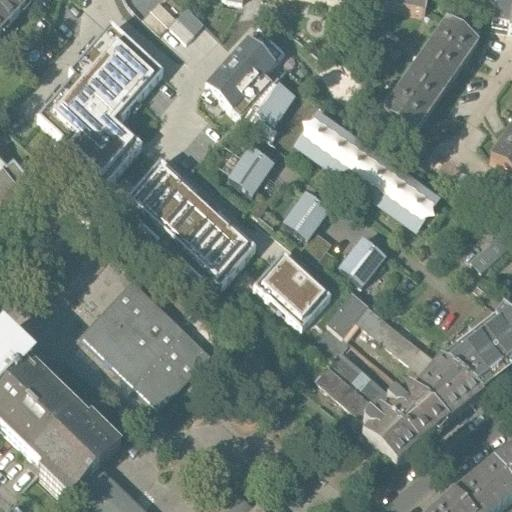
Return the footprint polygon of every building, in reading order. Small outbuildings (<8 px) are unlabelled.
[(22,0),(0,0),(0,38),(30,7),(22,0)] [(365,0),(294,0),(363,12),(364,9),(365,0)] [(365,0),(364,9),(426,20),(429,0),(365,0)] [(511,34),(511,0),(493,0),(488,31),(511,34)] [(158,8),(142,25),(160,42),(168,33),(186,49),(194,41),(189,36),(198,27),(185,16),(177,25),(158,8)] [(89,188),(100,198),(141,152),(114,128),(118,124),(121,126),(130,116),(127,113),(133,106),(136,109),(161,80),(109,34),(67,81),(72,85),(36,125),(61,147),(52,156),(71,172),(77,165),(95,181),(89,188)] [(283,60),(257,36),(204,94),(239,126),(272,92),(263,83),(283,60)] [(432,46),(408,83),(446,108),(471,69),(432,46)] [(413,155),(446,108),(408,83),(377,130),(413,155)] [(290,104),(272,92),(239,126),(270,149),(277,139),(264,130),(265,127),(272,132),(290,104)] [(441,204),(318,120),(294,154),(417,239),(441,204)] [(511,177),(511,134),(491,164),(511,177)] [(273,171),(249,154),(227,185),(251,202),(273,171)] [(7,172),(0,177),(0,222),(5,228),(29,208),(18,196),(30,186),(13,166),(7,172)] [(173,248),(206,210),(159,168),(125,206),(137,217),(130,224),(157,248),(163,240),(173,248)] [(305,199),(283,229),(306,246),(314,236),(329,216),(305,199)] [(254,253),(206,210),(173,248),(182,257),(175,264),(202,288),(209,280),(221,291),(254,253)] [(330,248),(314,236),(306,246),(299,255),(316,267),(330,248)] [(510,252),(499,239),(471,265),(482,277),(510,252)] [(385,262),(362,243),(338,273),(361,291),(385,262)] [(281,259),(252,292),(268,306),(272,302),(288,316),(284,320),(300,334),(330,300),(281,259)] [(209,362),(131,288),(98,324),(81,341),(159,415),(209,362)] [(351,299),(327,329),(344,342),(357,326),(424,379),(435,365),(351,299)] [(511,326),(504,321),(498,325),(439,368),(482,401),(511,377),(511,326)] [(0,404),(29,374),(33,369),(1,339),(0,339),(0,404)] [(316,387),(363,428),(367,423),(371,426),(378,418),(384,423),(392,415),(387,410),(394,403),(342,358),(316,387)] [(439,368),(413,399),(448,428),(482,401),(439,368)] [(68,509),(75,502),(99,476),(120,454),(90,426),(88,429),(29,374),(0,404),(0,439),(41,478),(38,481),(68,509)] [(392,415),(384,423),(420,453),(448,428),(413,399),(408,395),(404,401),(400,397),(395,404),(394,403),(387,410),(392,415)] [(396,474),(420,453),(384,423),(378,418),(371,426),(367,423),(363,428),(361,429),(367,437),(361,444),(396,474)] [(511,453),(492,468),(511,492),(511,453)] [(501,511),(511,503),(511,492),(492,468),(452,502),(460,511),(501,511)] [(85,511),(250,511),(241,503),(232,511),(136,511),(99,476),(75,502),(85,511)] [(460,511),(452,502),(441,511),(460,511)]
